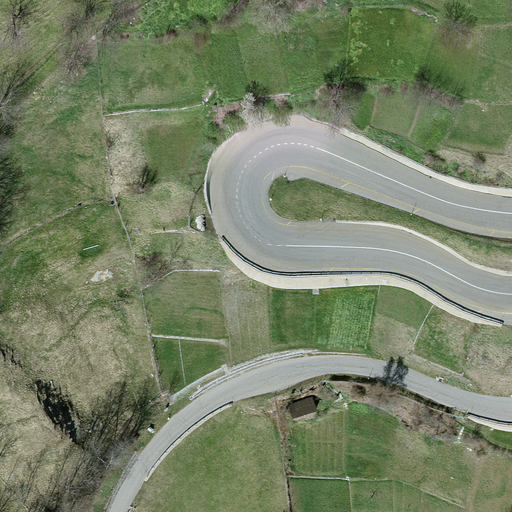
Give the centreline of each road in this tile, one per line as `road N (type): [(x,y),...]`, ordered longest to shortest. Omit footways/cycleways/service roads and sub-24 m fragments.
road 1 (tertiary): [(511,295),(488,294),(404,255),(276,247),(247,236),(234,179),(254,153),(287,145),(468,210),(511,216)]
road 2 (unclassified): [(117,511),(157,438),(243,380),(337,365),(511,412)]
